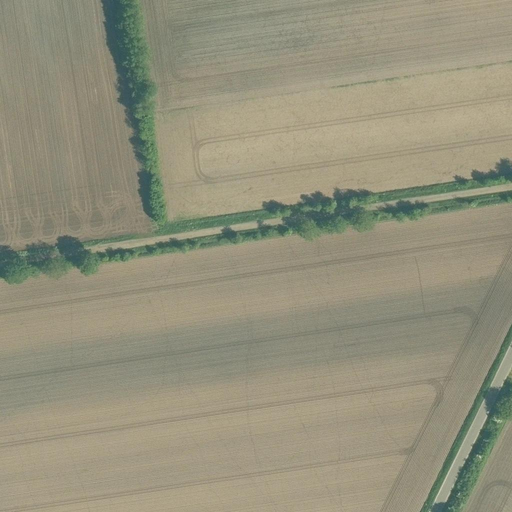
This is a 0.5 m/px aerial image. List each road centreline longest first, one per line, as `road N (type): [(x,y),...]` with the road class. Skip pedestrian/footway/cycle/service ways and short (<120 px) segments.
road 1 (track): [(511,187),(0,266)]
road 2 (unclassified): [(437,511),(511,357)]
